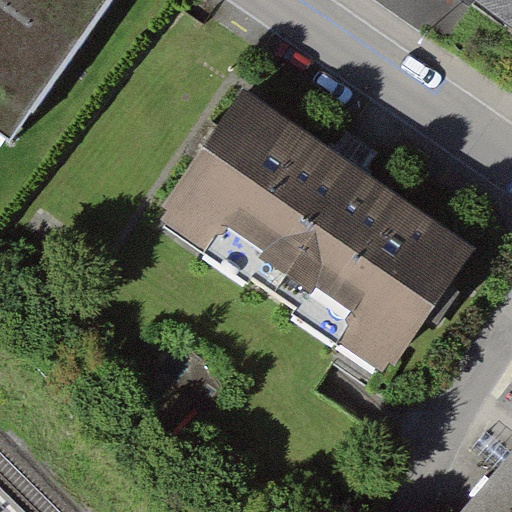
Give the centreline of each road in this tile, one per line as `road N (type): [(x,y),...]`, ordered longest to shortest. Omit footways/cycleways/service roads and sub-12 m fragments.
road 1 (residential): [(281,0),(511,164)]
road 2 (residential): [(511,332),(452,418),(413,511)]
